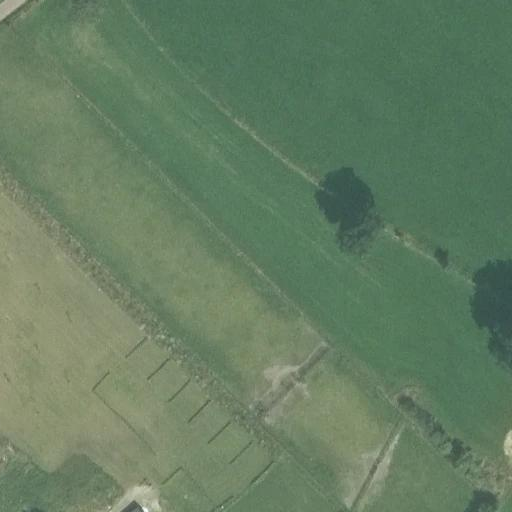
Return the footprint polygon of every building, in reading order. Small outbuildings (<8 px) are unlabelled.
[(0,339),(21,338),(15,248),(0,248),(0,339)] [(0,394),(0,400),(3,423),(22,421),(19,392),(0,394)] [(38,430),(89,510),(129,485),(79,405),(38,430)] [(34,473),(37,505),(14,506),(14,511),(60,511),(68,511),(68,507),(69,506),(66,464),(23,468),(23,474),(34,473)] [(184,511),(167,492),(149,507),(152,511),(184,511)]
